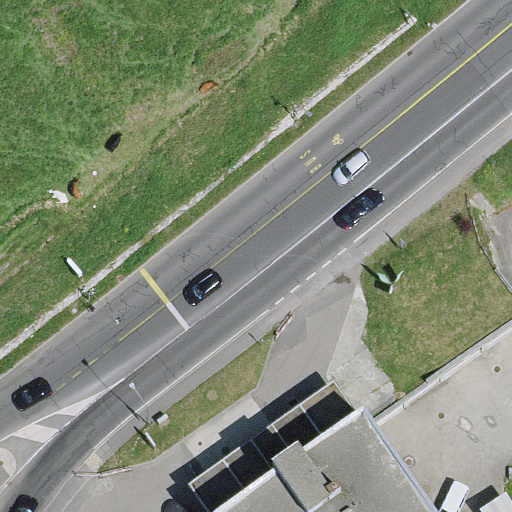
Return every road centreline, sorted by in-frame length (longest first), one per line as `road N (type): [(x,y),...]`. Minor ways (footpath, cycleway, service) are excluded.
road 1 (primary): [(511,23),(167,301),(0,418)]
road 2 (primary): [(21,511),(111,412),(511,93)]
